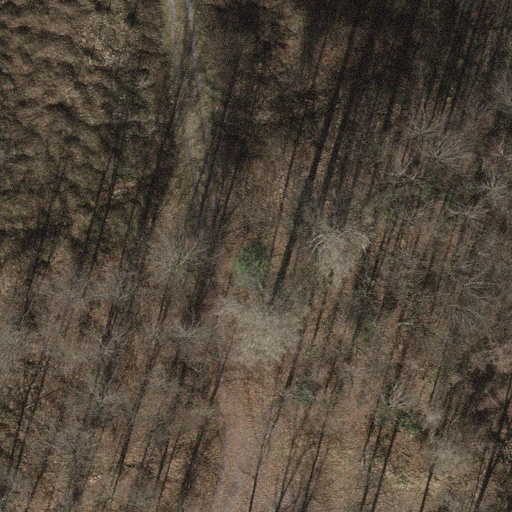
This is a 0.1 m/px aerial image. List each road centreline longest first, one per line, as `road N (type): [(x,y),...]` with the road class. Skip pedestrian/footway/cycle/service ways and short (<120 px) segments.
road 1 (track): [(179,0),(232,380),(235,450),(223,511)]
road 2 (track): [(226,503),(386,511)]
